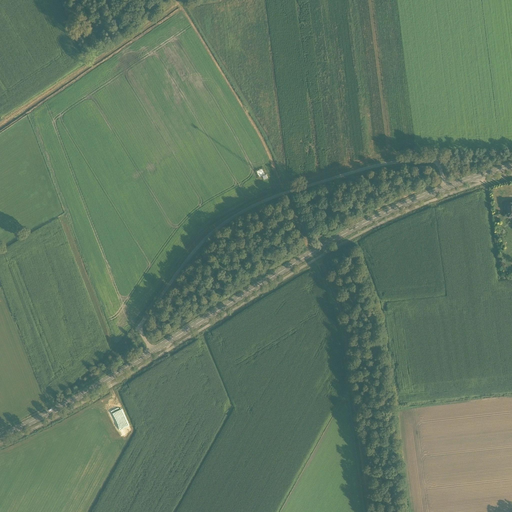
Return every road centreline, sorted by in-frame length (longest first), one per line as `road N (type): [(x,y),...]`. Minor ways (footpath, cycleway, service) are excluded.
road 1 (unclassified): [(152,351),(137,329),(202,246),(240,216),(309,186),(406,162),(438,163),(450,187)]
road 2 (tertiary): [(450,187),(316,252),(152,351)]
road 3 (tertiary): [(152,351),(0,436)]
